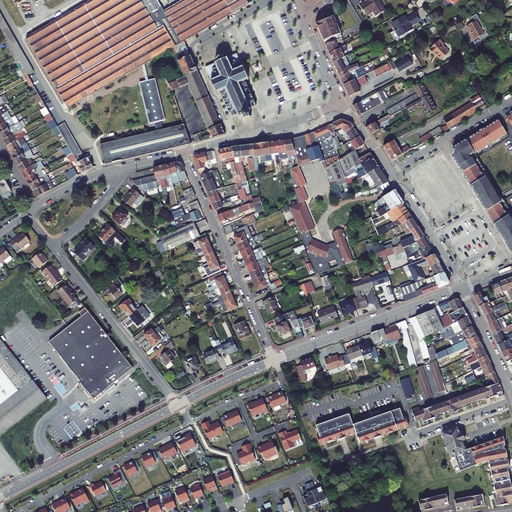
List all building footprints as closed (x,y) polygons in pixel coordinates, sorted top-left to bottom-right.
[(179,0),(163,10),(156,0),(95,0),(27,39),(68,110),(152,61),(155,59),(174,47),(183,42),(247,4),(244,0),(179,0)] [(376,0),(365,0),(366,1),(365,4),(364,4),(359,7),(366,17),(373,13),(376,17),(384,12),(376,0)] [(0,12),(0,27),(28,76),(34,72),(0,12)] [(414,16),(406,21),(404,18),(391,26),(398,38),(411,30),(410,28),(419,23),(414,16)] [(324,45),(341,37),(335,23),(332,17),(327,19),(315,24),(323,42),(324,45)] [(457,24),(460,29),(465,26),(462,21),(457,24)] [(472,24),(462,30),(467,38),(468,38),(471,43),(480,38),(472,24)] [(339,42),(343,40),(341,37),(324,45),(328,52),(338,48),(342,47),(339,42)] [(183,42),(174,47),(176,51),(178,50),(181,59),(176,62),(183,77),(196,72),(183,42)] [(437,44),(426,53),(431,59),(433,58),(437,63),(446,56),(440,50),(441,48),(437,44)] [(338,48),(328,52),(332,62),(346,56),(342,48),(339,50),(338,48)] [(408,57),(396,64),(394,61),(390,63),(394,70),(397,68),(400,72),(413,65),(411,60),(414,59),(410,52),(406,54),(408,57)] [(216,61),(216,62),(217,65),(207,69),(207,68),(205,69),(205,70),(205,71),(206,71),(212,84),(211,84),(212,86),(212,85),(216,93),(215,94),(216,95),(217,95),(218,95),(218,94),(220,93),(222,97),(221,98),(221,99),(222,99),(223,102),(222,102),(223,103),(224,103),(226,106),(225,107),(225,108),(226,108),(228,112),(227,113),(228,114),(229,113),(230,117),(229,118),(230,119),(231,119),(231,120),(233,119),(232,118),(238,116),(239,118),(241,117),(243,121),(242,122),(243,123),(244,123),(244,124),(245,123),(245,122),(249,120),(250,121),(251,121),(250,120),(251,120),(250,118),(250,119),(248,114),(250,113),(249,111),(254,108),(255,109),(256,109),(255,108),(256,107),(256,106),(255,106),(253,103),(254,102),(254,101),(253,101),(251,97),(252,97),(251,96),(250,96),(249,92),(250,92),(249,91),(248,91),(247,88),(248,88),(247,87),(246,87),(244,82),(247,81),(248,82),(249,81),(248,81),(249,80),(249,79),(248,80),(244,71),(245,71),(244,70),(238,57),(239,57),(238,55),(237,56),(237,55),(236,55),(236,56),(226,61),(224,59),(224,58),(223,58),(221,58),(220,58),(219,59),(218,59),(218,60),(217,61),(216,61)] [(358,68),(339,77),(343,85),(353,80),(352,78),(353,77),(353,76),(385,61),(382,55),(358,68)] [(346,56),(332,62),(336,69),(347,63),(349,62),(346,56)] [(347,63),(336,69),(339,77),(358,68),(356,64),(349,67),(347,63)] [(387,63),(369,72),(371,77),(381,73),(382,74),(390,69),(387,63)] [(219,125),(196,72),(183,77),(166,84),(170,91),(186,84),(207,131),(219,125)] [(353,80),(343,85),(349,96),(360,91),(357,84),(361,82),(359,77),(353,80)] [(153,80),(137,84),(147,124),(153,122),(155,131),(100,145),(106,165),(189,144),(187,137),(185,131),(182,124),(161,130),(159,121),(163,120),(153,80)] [(422,99),(407,107),(409,112),(422,105),(427,114),(437,109),(422,83),(415,86),(419,93),(422,99)] [(366,98),(353,106),(354,108),(358,115),(385,100),(380,91),(376,93),(379,100),(376,102),(375,100),(371,103),(371,101),(368,102),(366,98)] [(419,93),(386,111),(389,115),(390,117),(393,115),(407,107),(422,99),(419,93)] [(477,94),(468,100),(469,102),(444,119),(447,124),(442,128),(443,129),(439,131),(438,128),(420,139),(423,143),(429,140),(438,134),(441,133),(478,108),(479,109),(487,104),(481,94),(478,95),(477,94)] [(0,116),(0,117),(0,125),(2,124),(11,120),(7,114),(6,114),(2,117),(1,116),(0,116)] [(367,128),(372,135),(382,129),(380,126),(394,117),(393,115),(390,117),(389,115),(367,128)] [(505,133),(496,119),(452,146),(451,156),(510,251),(511,251),(511,215),(473,153),(483,147),(489,143),(498,137),(505,133)] [(344,132),(352,127),(350,123),(345,121),(339,120),(332,123),(333,126),(330,128),(329,128),(331,132),(333,131),(332,129),(340,126),(341,128),(334,132),(336,136),(344,132)] [(207,131),(208,133),(202,135),(204,141),(224,135),(219,125),(207,131)] [(309,134),(290,138),(293,150),(295,155),(295,158),(297,165),(297,166),(301,165),(310,162),(309,161),(318,159),(318,160),(319,160),(324,159),(336,155),(336,149),(334,145),(334,144),(333,142),(332,138),(330,133),(331,133),(331,132),(329,128),(327,125),(309,134)] [(352,127),(344,132),(349,141),(358,136),(353,128),(352,127)] [(7,130),(0,133),(0,140),(1,142),(11,136),(7,130)] [(11,136),(1,142),(4,148),(15,142),(14,141),(15,141),(16,142),(23,138),(19,132),(11,136)] [(71,134),(63,139),(74,158),(77,156),(81,154),(71,134)] [(363,144),(358,136),(349,141),(343,145),(348,153),(352,151),(363,144)] [(290,138),(282,140),(285,152),(286,155),(286,157),(290,156),(295,155),(293,150),(290,138)] [(285,152),(282,140),(276,141),(278,153),(283,152),(284,156),(286,155),(285,152)] [(276,141),(268,142),(270,154),(274,153),(275,158),(276,164),(278,164),(280,170),(282,170),(280,163),(279,159),(278,153),(276,141)] [(395,141),(384,147),(393,161),(404,153),(410,149),(408,145),(400,150),(395,141)] [(15,142),(4,148),(8,155),(18,149),(15,142)] [(270,154),(268,142),(253,144),(254,155),(254,157),(255,157),(259,156),(260,162),(271,159),(271,158),(270,154)] [(240,146),(241,158),(247,157),(248,160),(249,167),(251,166),(251,169),(249,169),(251,179),(255,178),(254,172),(251,157),(249,145),(240,146)] [(18,149),(8,155),(11,161),(23,154),(28,152),(24,146),(18,149)] [(240,146),(232,148),(234,160),(239,177),(240,183),(241,182),(246,181),(243,169),(241,169),(240,162),(239,158),(241,158),(240,146)] [(234,160),(232,148),(218,150),(221,160),(231,158),(232,162),(231,162),(235,178),(239,177),(234,160)] [(205,153),(207,160),(214,159),(212,151),(205,153)] [(352,151),(348,153),(342,157),(347,166),(358,160),(357,159),(352,151)] [(205,153),(193,157),(200,176),(207,174),(203,162),(207,161),(207,160),(205,153)] [(329,182),(335,180),(347,176),(344,172),(351,168),(360,164),(371,157),(369,153),(357,159),(358,160),(347,166),(342,157),(338,159),(322,169),(329,182)] [(23,154),(11,161),(15,167),(25,162),(32,158),(30,154),(24,157),(23,154)] [(319,160),(322,169),(338,159),(336,155),(324,159),(319,160)] [(81,162),(77,156),(74,158),(79,168),(77,169),(80,175),(92,169),(87,159),(89,159),(87,156),(83,158),(85,160),(81,162)] [(360,176),(377,166),(371,157),(360,164),(362,169),(356,172),(357,174),(353,176),(352,175),(348,178),(344,180),(346,184),(360,176)] [(25,162),(15,167),(18,174),(27,169),(29,168),(25,162)] [(175,164),(178,171),(180,170),(181,173),(183,173),(186,179),(188,178),(181,162),(175,164)] [(170,165),(172,175),(174,182),(177,181),(175,175),(178,174),(178,171),(175,164),(170,165)] [(170,165),(162,167),(168,188),(172,187),(169,178),(167,178),(167,177),(172,175),(170,165)] [(289,169),(297,203),(304,200),(307,199),(303,185),(307,184),(301,165),(297,166),(289,169)] [(384,177),(377,166),(360,176),(361,179),(366,176),(367,174),(373,183),(384,177)] [(162,167),(155,169),(157,177),(157,179),(163,178),(163,180),(161,180),(164,189),(162,189),(164,195),(169,193),(168,188),(162,167)] [(27,169),(18,174),(22,180),(33,174),(32,174),(30,170),(28,171),(27,169)] [(69,171),(73,178),(77,176),(73,169),(69,171)] [(33,174),(22,180),(26,187),(43,177),(40,170),(35,173),(34,172),(33,173),(32,174),(33,174)] [(64,173),(68,180),(73,178),(69,171),(64,173)] [(207,174),(200,176),(203,183),(204,185),(213,182),(210,173),(207,174)] [(43,177),(26,187),(29,193),(42,186),(47,183),(43,177)] [(157,177),(133,183),(143,191),(159,187),(157,179),(157,177)] [(379,185),(387,181),(384,177),(373,183),(375,188),(379,185)] [(4,178),(0,180),(0,192),(2,196),(11,191),(4,178)] [(343,198),(335,180),(329,182),(331,188),(337,200),(343,198)] [(235,184),(241,201),(244,201),(244,203),(248,201),(252,200),(252,198),(247,200),(243,190),(248,188),(246,181),(241,182),(240,183),(235,184)] [(216,190),(213,182),(204,185),(207,193),(216,190)] [(42,186),(29,193),(33,200),(40,196),(46,192),(42,186)] [(193,188),(184,192),(187,201),(197,197),(193,188)] [(210,199),(218,196),(217,193),(224,191),(223,188),(216,190),(207,193),(210,199)] [(243,190),(247,200),(252,198),(248,188),(243,190)] [(142,196),(135,189),(126,201),(133,207),(142,196)] [(401,203),(392,189),(377,199),(376,202),(379,206),(382,207),(386,205),(386,206),(377,212),(379,217),(387,212),(394,207),(395,208),(401,203)] [(218,196),(210,199),(212,203),(213,205),(220,202),(218,196)] [(197,211),(202,209),(197,197),(188,201),(194,213),(197,211)] [(220,202),(213,205),(216,211),(223,207),(232,204),(230,199),(220,202)] [(316,274),(330,269),(327,262),(329,260),(331,260),(335,259),(338,266),(353,261),(344,238),(346,237),(343,229),(340,228),(333,231),(332,234),(336,244),(335,246),(328,244),(327,242),(312,238),(312,239),(309,238),(311,234),(309,229),(314,227),(314,225),(306,204),(303,203),(304,200),(297,203),(289,207),(316,274)] [(225,213),(218,216),(220,222),(228,218),(228,219),(246,213),(247,218),(254,215),(263,211),(261,202),(253,204),(253,203),(243,207),(225,213)] [(394,207),(387,212),(393,220),(397,218),(407,211),(401,203),(395,208),(394,207)] [(123,210),(115,219),(122,226),(130,217),(123,210)] [(194,213),(183,217),(183,218),(185,218),(185,219),(191,216),(194,223),(201,219),(199,216),(197,211),(194,213)] [(388,231),(398,225),(411,218),(408,214),(407,211),(397,218),(393,220),(384,225),(388,231)] [(245,226),(247,225),(257,221),(254,215),(247,218),(242,220),(245,226)] [(411,218),(398,225),(401,230),(403,229),(405,232),(409,230),(416,226),(411,218)] [(207,219),(197,224),(199,228),(209,224),(207,219)] [(175,233),(162,239),(165,245),(169,253),(199,240),(202,239),(197,229),(194,223),(175,232),(175,233)] [(105,234),(101,237),(111,247),(115,242),(112,239),(119,233),(111,225),(104,232),(105,234)] [(231,225),(223,228),(226,235),(234,231),(231,225)] [(234,236),(237,244),(251,238),(252,237),(247,225),(245,226),(237,230),(239,234),(234,236)] [(398,243),(399,245),(401,244),(402,248),(416,240),(416,239),(423,236),(418,229),(416,226),(409,230),(412,234),(405,238),(405,239),(398,243)] [(251,238),(237,244),(240,251),(250,247),(254,245),(253,241),(258,239),(257,235),(252,237),(251,238)] [(19,238),(18,238),(9,245),(16,254),(29,244),(22,236),(19,238)] [(402,248),(405,256),(412,252),(428,244),(424,238),(423,236),(416,239),(416,240),(402,248)] [(192,252),(193,255),(211,247),(206,237),(202,239),(199,240),(200,242),(194,245),(197,250),(192,252)] [(85,245),(77,253),(86,262),(90,257),(89,256),(96,248),(89,241),(88,242),(87,241),(84,244),(85,245)] [(370,255),(392,247),(390,243),(383,245),(383,244),(375,248),(372,242),(368,244),(370,250),(369,250),(369,252),(370,255)] [(405,256),(402,248),(401,244),(399,245),(394,247),(399,259),(405,256)] [(433,252),(428,244),(412,252),(405,256),(406,258),(412,255),(413,258),(419,255),(420,258),(433,252)] [(165,245),(161,247),(164,255),(169,253),(165,245)] [(290,250),(292,254),(304,249),(302,245),(290,250)] [(194,258),(199,256),(199,257),(204,255),(206,258),(214,255),(211,247),(193,255),(194,258)] [(250,247),(240,251),(243,258),(257,252),(260,251),(263,250),(262,247),(252,251),(250,247)] [(0,262),(3,266),(4,265),(5,266),(11,261),(2,250),(0,251),(0,262)] [(257,252),(243,258),(247,266),(261,260),(257,252)] [(407,264),(410,273),(420,269),(419,265),(426,262),(429,266),(430,265),(438,262),(433,252),(420,258),(407,264)] [(33,261),(32,262),(39,270),(48,263),(43,257),(43,258),(41,255),(37,258),(36,256),(32,260),(33,261)] [(214,255),(206,258),(209,265),(217,261),(214,255)] [(247,266),(250,273),(258,269),(260,269),(261,268),(259,264),(262,262),(261,259),(261,260),(247,266)] [(217,261),(209,265),(212,273),(220,269),(217,261)] [(431,271),(433,275),(443,271),(438,262),(430,265),(429,266),(431,271)] [(305,265),(308,274),(313,272),(309,263),(305,265)] [(50,267),(42,274),(47,280),(45,282),(46,283),(57,274),(54,271),(50,267)] [(258,269),(250,273),(253,280),(263,276),(265,275),(267,274),(264,267),(261,268),(260,269),(258,269)] [(410,273),(414,282),(423,279),(424,278),(420,269),(410,273)] [(386,271),(369,278),(372,285),(389,279),(386,271)] [(428,277),(431,284),(426,286),(421,288),(419,285),(425,282),(423,279),(414,282),(412,283),(417,296),(447,284),(448,281),(443,271),(428,277)] [(57,274),(46,283),(47,284),(49,283),(54,289),(62,282),(58,278),(59,277),(57,274)] [(223,274),(209,280),(213,288),(209,290),(210,293),(228,286),(223,274)] [(263,276),(253,280),(257,290),(269,285),(271,289),(282,284),(281,280),(271,284),(267,274),(265,275),(263,276)] [(363,280),(351,284),(355,297),(360,295),(358,290),(372,285),(369,278),(368,275),(362,277),(363,280)] [(116,283),(118,284),(112,289),(114,293),(112,294),(117,300),(125,294),(128,292),(128,290),(125,286),(126,286),(121,279),(116,283)] [(310,281),(303,284),(305,290),(312,287),(310,281)] [(511,289),(511,290),(508,281),(500,284),(505,293),(509,291),(511,298),(511,289)] [(399,288),(404,301),(417,296),(412,283),(399,288)] [(505,293),(500,284),(494,287),(498,296),(505,293)] [(228,286),(210,293),(211,296),(217,293),(219,298),(231,293),(228,286)] [(66,287),(57,293),(62,300),(60,301),(61,302),(72,294),(70,291),(69,291),(66,287)] [(486,300),(482,292),(477,294),(477,299),(481,307),(491,303),(489,299),(486,300)] [(219,298),(218,298),(219,303),(215,305),(216,307),(220,305),(225,303),(234,300),(231,293),(219,298)] [(72,294),(61,302),(62,304),(64,302),(69,308),(71,307),(73,311),(80,306),(77,302),(74,297),(72,294)] [(264,305),(265,306),(273,303),(274,302),(272,297),(261,302),(263,306),(264,305)] [(357,300),(360,307),(367,304),(364,297),(357,300)] [(461,306),(457,298),(456,297),(447,301),(447,300),(437,304),(439,310),(444,307),(446,312),(442,314),(442,316),(447,313),(461,306)] [(344,298),(338,300),(343,315),(360,309),(356,298),(345,301),(344,298)] [(139,310),(131,299),(121,307),(124,311),(126,310),(131,316),(139,310)] [(277,309),(274,302),(273,303),(265,306),(267,312),(268,313),(275,310),(277,309)] [(491,303),(481,307),(486,316),(509,306),(508,304),(507,302),(494,308),(491,303)] [(461,306),(447,313),(450,323),(465,315),(461,306)] [(509,306),(486,316),(490,325),(502,319),(503,319),(500,314),(510,309),(509,306)] [(334,307),(326,310),(330,320),(338,317),(334,307)] [(438,329),(440,328),(437,318),(432,307),(414,315),(420,327),(421,326),(426,335),(438,329)] [(81,381),(82,382),(80,384),(82,387),(85,390),(87,388),(88,389),(87,390),(95,400),(101,395),(100,394),(103,392),(104,393),(109,388),(109,387),(115,382),(116,383),(120,380),(119,379),(134,368),(87,308),(80,313),(83,316),(50,341),(61,354),(60,355),(80,382),(81,381)] [(144,313),(141,309),(139,310),(131,316),(138,327),(149,319),(144,313)] [(326,310),(317,313),(321,324),(330,320),(326,310)] [(274,320),(281,336),(290,332),(286,322),(291,320),(292,323),(296,321),(293,311),(274,320)] [(440,328),(450,323),(447,313),(442,316),(437,318),(440,328)] [(221,315),(209,321),(210,324),(222,318),(221,315)] [(420,327),(414,315),(408,318),(410,323),(411,323),(415,332),(418,339),(423,337),(424,336),(420,327)] [(440,328),(438,329),(443,339),(452,334),(470,325),(465,315),(450,323),(440,328)] [(299,329),(303,328),(304,331),(314,327),(310,318),(301,321),(300,320),(296,321),(299,329)] [(407,326),(404,319),(394,323),(400,339),(410,367),(414,366),(417,365),(404,328),(407,326)] [(507,328),(502,319),(490,325),(495,335),(503,330),(507,328)] [(245,322),(236,326),(241,339),(250,335),(245,322)] [(400,339),(394,323),(390,324),(391,325),(383,329),(386,339),(393,337),(395,341),(400,339)] [(470,325),(452,334),(456,343),(475,334),(470,325)] [(382,327),(370,332),(374,344),(382,341),(382,342),(384,343),(387,342),(386,339),(383,329),(382,327)] [(153,329),(146,335),(150,341),(161,333),(163,332),(161,329),(156,333),(153,329)] [(503,330),(495,335),(500,345),(510,340),(511,338),(511,337),(511,335),(507,337),(503,330)] [(161,333),(150,341),(155,348),(163,342),(162,341),(165,339),(161,333)] [(456,343),(435,353),(437,359),(465,346),(466,346),(478,340),(475,334),(456,343)] [(0,337),(0,366),(19,390),(33,379),(0,337)] [(426,346),(423,337),(418,339),(417,339),(423,357),(429,355),(426,346)] [(173,340),(165,346),(169,352),(163,357),(165,361),(163,363),(169,370),(174,366),(172,363),(177,359),(170,351),(176,347),(173,340)] [(478,340),(466,346),(467,350),(471,348),(480,344),(478,340)] [(511,343),(510,340),(500,345),(504,353),(511,349),(511,343)] [(221,343),(218,344),(222,353),(225,352),(226,355),(238,350),(234,341),(223,346),(221,343)] [(356,346),(360,356),(369,353),(365,343),(356,346)] [(205,354),(208,363),(219,358),(218,355),(222,353),(218,344),(214,346),(216,349),(205,354)] [(435,353),(431,344),(426,346),(429,355),(432,361),(435,360),(437,359),(435,353)] [(480,344),(471,348),(473,352),(482,348),(480,344)] [(356,346),(346,350),(346,351),(343,353),(346,362),(360,356),(356,346)] [(485,354),(482,348),(473,352),(471,354),(472,356),(466,359),(468,362),(485,354)] [(485,354),(468,362),(471,370),(489,362),(485,354)] [(196,357),(186,362),(192,374),(199,371),(198,369),(200,368),(196,357)] [(330,359),(327,360),(327,362),(323,363),(328,374),(344,368),(340,359),(337,360),(336,358),(330,360),(330,359)] [(445,389),(435,360),(432,361),(428,362),(438,391),(445,389)] [(309,361),(297,366),(298,369),(294,371),(299,386),(306,383),(304,377),(314,373),(309,361)] [(489,362),(471,370),(473,374),(481,371),(480,369),(481,369),(484,374),(485,374),(493,370),(489,362)] [(417,365),(414,366),(424,396),(431,394),(421,364),(417,365)] [(0,404),(19,390),(0,366),(0,404)] [(497,379),(493,370),(485,374),(489,384),(475,389),(479,399),(496,393),(494,391),(501,388),(497,379)] [(469,378),(466,372),(462,374),(465,383),(470,381),(469,378)] [(408,375),(399,378),(404,394),(414,391),(408,375)] [(19,390),(0,404),(0,434),(48,398),(33,379),(19,390)] [(479,399),(475,389),(420,410),(418,406),(411,409),(414,416),(412,417),(413,421),(419,419),(422,426),(429,423),(427,419),(449,411),(450,414),(454,413),(453,411),(458,409),(457,408),(479,399)] [(286,402),(281,391),(275,394),(275,395),(272,396),(272,395),(267,398),(271,408),(279,404),(280,405),(286,402)] [(248,405),(253,418),(266,412),(267,415),(270,414),(263,399),(248,405)] [(348,414),(315,427),(319,436),(317,437),(320,446),(338,439),(339,440),(345,438),(345,436),(355,432),(360,443),(374,437),(374,438),(380,435),(408,424),(405,415),(402,416),(399,407),(352,425),(348,414)] [(227,414),(222,417),(223,419),(225,422),(227,427),(235,423),(235,424),(241,421),(237,410),(230,413),(230,414),(228,415),(227,414)] [(209,426),(207,422),(201,425),(208,439),(223,432),(218,422),(209,426)] [(459,427),(441,433),(441,435),(441,436),(442,438),(443,439),(444,440),(444,439),(447,446),(445,447),(447,453),(449,452),(450,455),(453,454),(465,449),(462,441),(464,440),(463,437),(465,436),(464,434),(462,435),(461,432),(462,431),(462,430),(460,429),(459,427)] [(278,434),(285,450),(294,447),(293,446),(300,443),(301,442),(300,439),(297,430),(290,433),(286,434),(286,433),(285,431),(278,434)] [(175,438),(182,452),(195,445),(189,433),(183,437),(184,438),(181,439),(179,436),(175,438)] [(465,449),(453,454),(459,471),(487,458),(501,453),(505,451),(504,447),(505,447),(504,439),(465,449)] [(264,444),(257,447),(259,455),(262,454),(264,459),(278,453),(275,446),(274,446),(272,442),(269,441),(268,444),(264,446),(264,444)] [(163,447),(158,450),(164,460),(177,453),(172,443),(166,445),(166,446),(163,447)] [(240,452),(236,453),(241,465),(248,462),(249,462),(255,460),(251,449),(252,449),(250,443),(241,447),(242,451),(240,452)] [(510,477),(509,473),(508,473),(507,469),(508,469),(507,466),(510,465),(509,462),(506,462),(506,459),(507,459),(506,451),(505,451),(501,453),(487,458),(488,461),(486,461),(488,469),(489,469),(491,476),(489,476),(490,480),(492,480),(493,488),(491,488),(492,492),(494,492),(495,500),(493,500),(495,507),(498,506),(499,508),(503,507),(502,506),(511,504),(511,495),(511,496),(510,488),(511,488),(511,487),(511,484),(510,485),(508,477),(510,477)] [(150,452),(141,457),(146,467),(155,463),(154,460),(157,458),(154,452),(150,454),(150,452)] [(132,462),(123,466),(129,477),(138,472),(136,469),(139,468),(136,461),(133,463),(132,462)] [(115,469),(121,480),(125,478),(119,467),(115,469)] [(107,476),(111,485),(121,480),(115,469),(112,471),(113,473),(107,476)] [(217,477),(222,489),(235,483),(230,472),(217,477)] [(211,492),(217,489),(212,476),(202,480),(207,491),(210,489),(211,492)] [(89,485),(95,496),(106,491),(101,482),(94,486),(93,483),(89,485)] [(316,508),(318,507),(316,503),(311,491),(308,483),(304,485),(307,492),(305,493),(306,494),(302,496),(307,507),(314,504),(316,508)] [(191,489),(195,500),(204,496),(200,485),(191,489)] [(316,488),(311,491),(316,503),(325,499),(321,488),(317,490),(316,488)] [(73,492),(69,494),(75,506),(82,502),(83,503),(87,501),(89,500),(83,489),(77,492),(77,493),(75,494),(74,493),(73,492)] [(184,504),(190,502),(184,489),(175,492),(180,504),(183,503),(184,504)] [(465,499),(453,501),(455,511),(484,506),(481,495),(470,498),(470,496),(464,497),(465,499)] [(429,499),(417,501),(419,511),(447,506),(445,496),(434,498),(434,497),(428,498),(429,499)] [(163,501),(167,511),(168,511),(177,509),(172,497),(163,501)] [(283,501),(279,502),(280,504),(282,510),(279,511),(278,511),(286,511),(293,509),(288,497),(282,499),(283,501)] [(57,502),(52,505),(55,511),(60,511),(64,510),(65,511),(71,509),(65,498),(59,501),(60,501),(57,503),(57,502)] [(148,505),(150,511),(161,511),(157,501),(148,505)]
